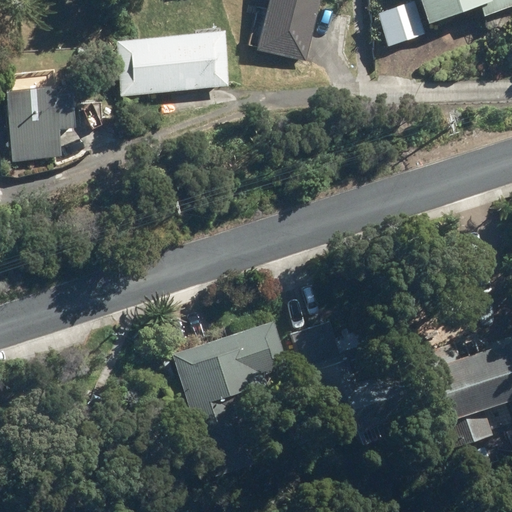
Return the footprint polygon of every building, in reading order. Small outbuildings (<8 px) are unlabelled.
[(265,0),(254,52),(304,62),(318,0),(265,0)] [(511,6),(511,0),(412,0),(422,27),(476,8),(479,19),(511,6)] [(421,36),(410,3),(374,16),(386,48),(421,36)] [(219,34),(109,43),(114,98),(224,88),(219,34)] [(50,97),(49,90),(0,96),(8,163),(58,157),(55,132),(71,130),(67,95),(50,97)] [(261,375),(285,368),(271,322),(167,355),(206,480),(247,468),(229,412),(268,399),(261,375)] [(328,323),(287,336),(300,378),(308,376),(321,418),(340,412),(348,439),(404,422),(379,341),(337,354),(328,323)] [(511,338),(454,357),(456,362),(419,374),(445,453),(487,439),(478,413),(510,403),(511,408),(511,338)]
